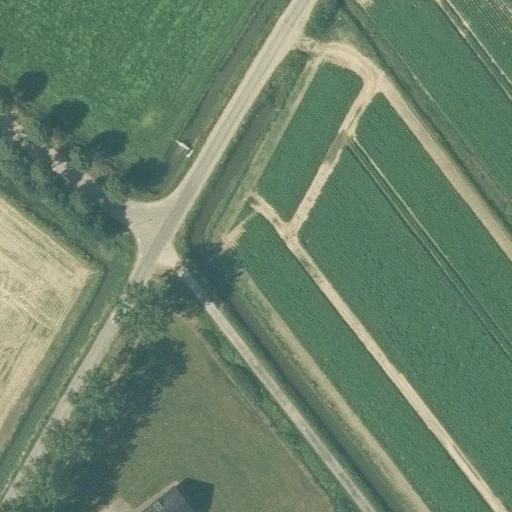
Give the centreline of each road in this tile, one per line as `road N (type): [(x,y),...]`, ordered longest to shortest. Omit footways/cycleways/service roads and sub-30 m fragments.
road 1 (track): [(159,240),(369,511)]
road 2 (unclassified): [(4,511),(159,240)]
road 3 (unclassified): [(159,240),(305,0)]
road 4 (unclassified): [(159,240),(0,129)]
